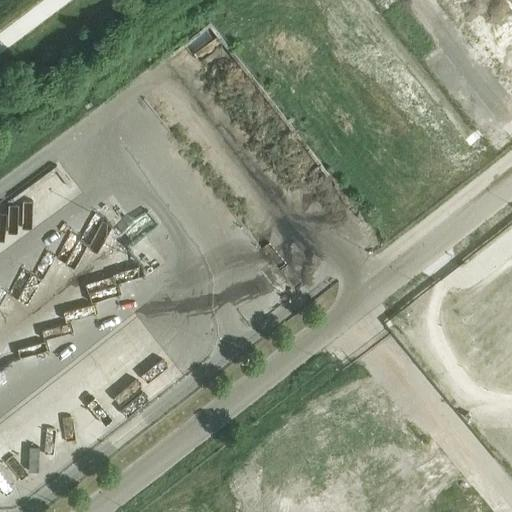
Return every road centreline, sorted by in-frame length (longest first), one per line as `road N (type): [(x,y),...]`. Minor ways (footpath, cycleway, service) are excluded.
road 1 (unclassified): [(511,186),(92,511)]
road 2 (unknown): [(89,111),(146,68),(185,72),(379,291)]
